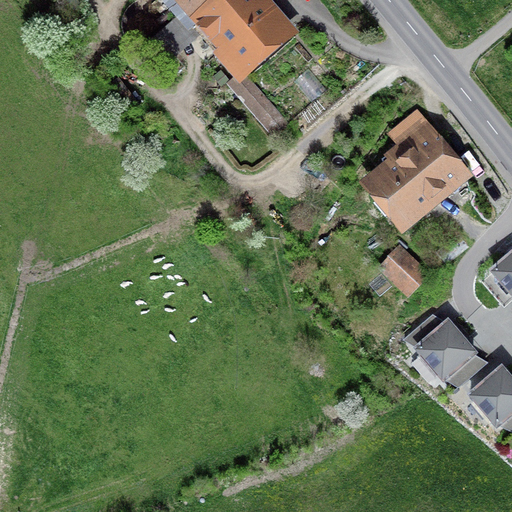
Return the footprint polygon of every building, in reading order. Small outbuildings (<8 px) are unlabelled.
[(172,0),(183,12),(145,46),(164,67),(202,34),(197,28),(206,20),(231,49),(220,59),(235,77),(281,37),(248,0),(172,0)] [(397,166),(371,188),(402,224),(461,173),(422,127),(389,155),(397,166)] [(511,294),(511,255),(493,272),(511,294)] [(388,335),(418,309),(392,279),(362,305),(388,335)] [(443,380),(473,354),(447,324),(417,350),(443,380)] [(497,426),(511,413),(511,382),(501,370),(471,396),(497,426)]
